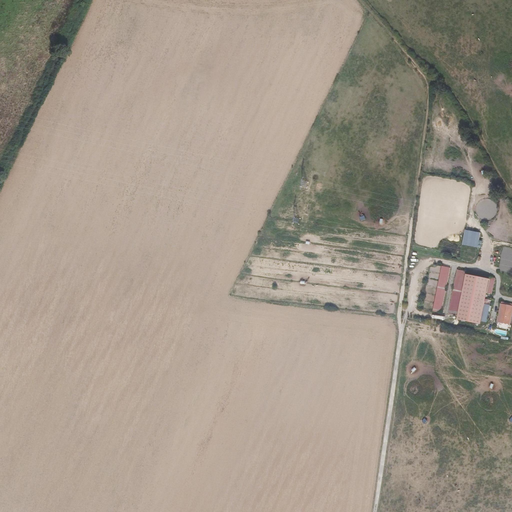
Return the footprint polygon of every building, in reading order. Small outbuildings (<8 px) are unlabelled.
[(511,249),(502,248),(499,270),(506,271),(508,258),(511,259),(511,251),(511,249)] [(449,268),(441,266),(433,309),(441,311),(449,268)] [(459,294),(464,271),(459,270),(455,289),(451,288),(450,292),(459,294)] [(488,279),(464,274),(455,318),(479,323),(488,279)] [(511,311),(511,304),(500,302),(495,322),(509,326),(511,311)]
